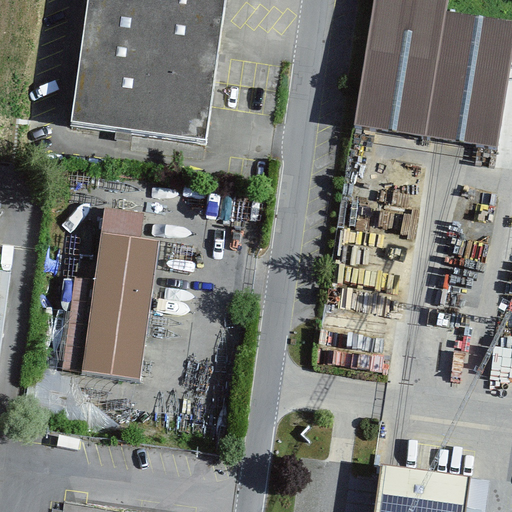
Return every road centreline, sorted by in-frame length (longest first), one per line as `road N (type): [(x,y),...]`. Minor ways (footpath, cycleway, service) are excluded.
road 1 (unclassified): [(256,511),(328,0)]
road 2 (unknown): [(0,191),(19,214),(7,490)]
road 3 (unknown): [(7,490),(165,492),(257,507)]
road 4 (unknown): [(492,416),(350,397)]
